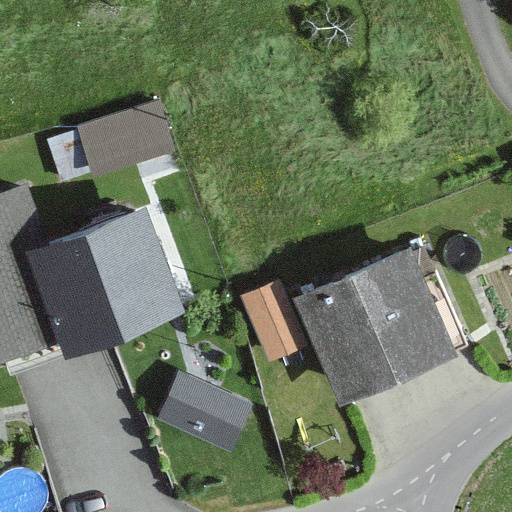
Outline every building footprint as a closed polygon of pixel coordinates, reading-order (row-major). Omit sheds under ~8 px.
[(78,130),(94,174),(170,146),(154,103),(78,130)] [(0,359),(59,337),(65,353),(182,309),(141,203),(45,239),(25,187),(0,196),(0,359)] [(293,298),(337,402),(454,353),(410,248),(293,298)] [(245,297),(267,347),(299,333),(278,283),(245,297)] [(157,400),(233,436),(257,386),(181,350),(157,400)]
